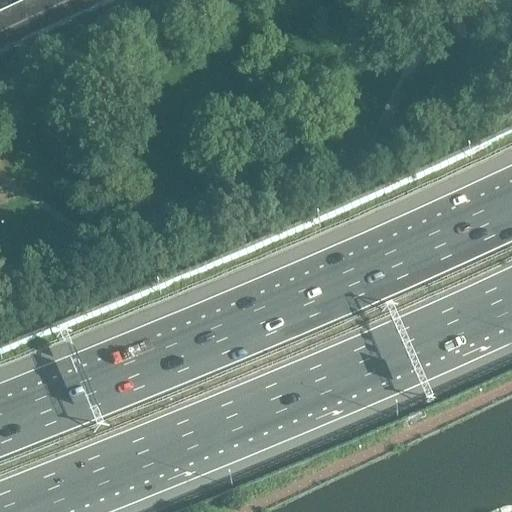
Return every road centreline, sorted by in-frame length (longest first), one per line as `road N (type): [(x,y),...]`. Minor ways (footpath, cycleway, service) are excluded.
road 1 (motorway): [(0,510),(511,297)]
road 2 (motorway): [(511,208),(0,420)]
road 3 (residential): [(0,94),(213,0)]
